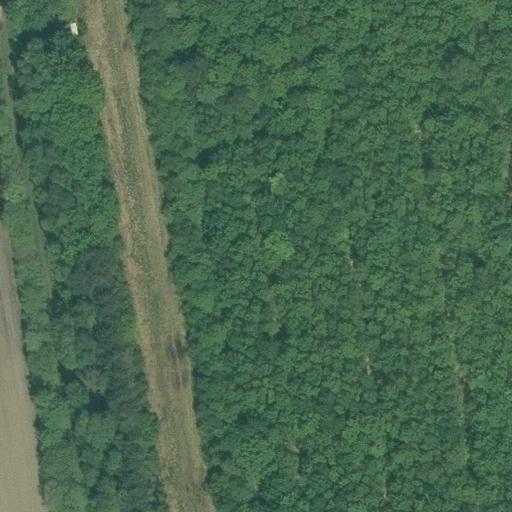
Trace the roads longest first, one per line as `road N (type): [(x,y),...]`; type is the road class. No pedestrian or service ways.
road 1 (track): [(115,0),(199,511)]
road 2 (track): [(3,30),(86,511)]
